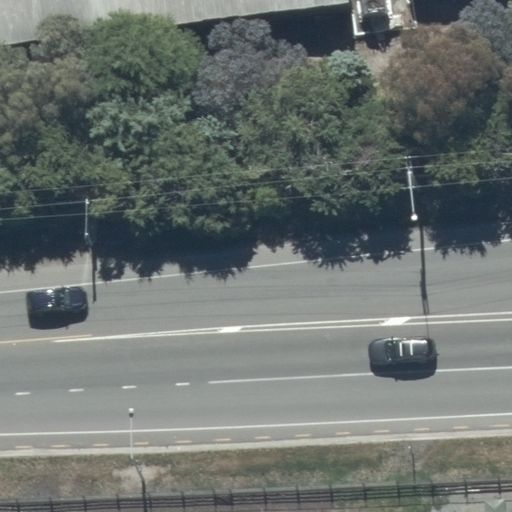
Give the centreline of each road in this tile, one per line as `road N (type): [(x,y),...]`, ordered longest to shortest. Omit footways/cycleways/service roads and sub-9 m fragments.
road 1 (trunk): [(0,332),(511,283)]
road 2 (trunk): [(511,351),(0,375)]
road 3 (trunk): [(511,395),(258,402),(0,395)]
